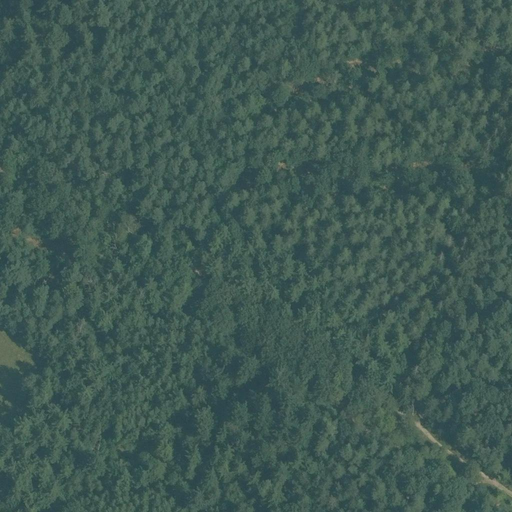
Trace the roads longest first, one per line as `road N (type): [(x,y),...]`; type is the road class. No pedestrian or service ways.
road 1 (track): [(0,141),(44,161),(371,383),(433,440),(511,491)]
road 2 (track): [(0,177),(196,301),(266,349),(340,416),(473,501)]
